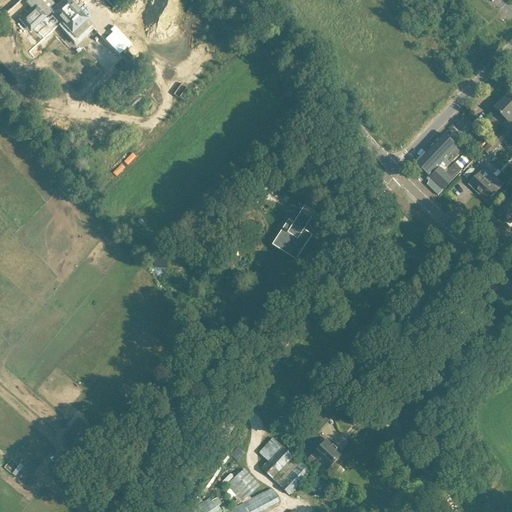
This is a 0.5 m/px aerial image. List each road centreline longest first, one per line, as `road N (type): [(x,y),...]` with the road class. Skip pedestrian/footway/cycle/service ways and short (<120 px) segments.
road 1 (unclassified): [(170,511),(395,173)]
road 2 (tertiary): [(395,173),(244,0)]
road 3 (unclassified): [(395,173),(511,47)]
road 4 (tertiary): [(511,284),(395,173)]
